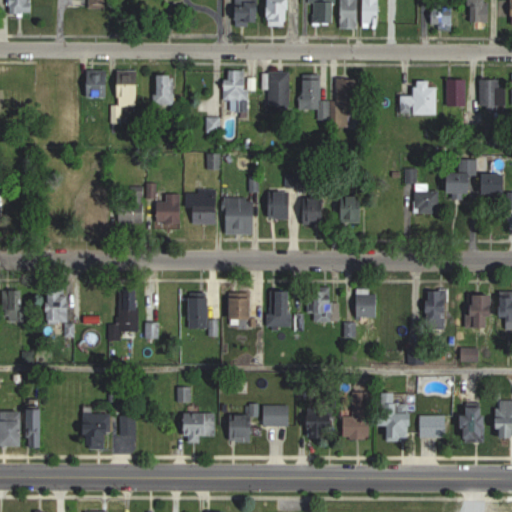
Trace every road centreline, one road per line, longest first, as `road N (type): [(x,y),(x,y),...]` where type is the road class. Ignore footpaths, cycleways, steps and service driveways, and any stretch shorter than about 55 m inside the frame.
road 1 (residential): [(0,47),(511,51)]
road 2 (residential): [(511,262),(0,258)]
road 3 (secondary): [(511,476),(0,475)]
